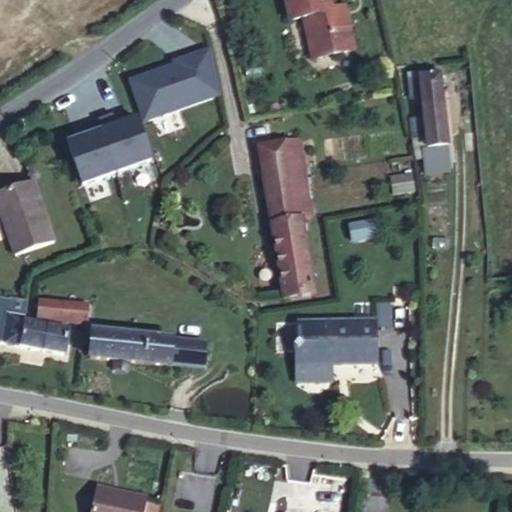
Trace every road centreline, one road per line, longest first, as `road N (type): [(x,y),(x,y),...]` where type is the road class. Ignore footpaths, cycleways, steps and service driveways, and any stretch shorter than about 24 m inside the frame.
road 1 (residential): [(0,394),(271,444),(511,459)]
road 2 (residential): [(0,120),(172,0)]
